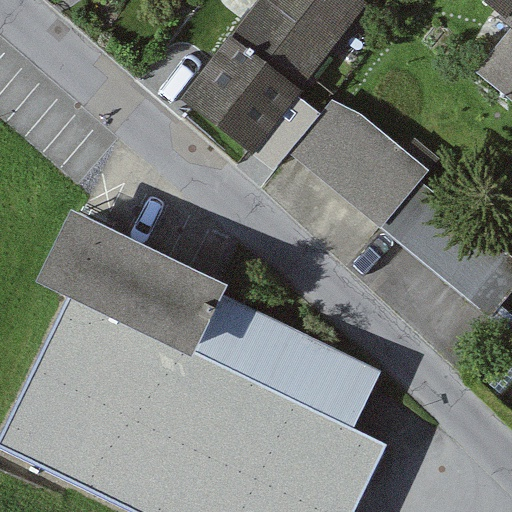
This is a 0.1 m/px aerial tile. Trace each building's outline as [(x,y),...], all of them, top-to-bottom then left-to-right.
[(369,13),(352,0),(261,0),(184,98),(255,155),(369,13)] [(511,0),(478,0),(511,27),(511,46),(488,76),(511,95),(511,0)] [(334,107),(292,157),(338,196),(435,279),(487,324),(511,296),(511,266),(423,186),(429,178),(362,122),(334,107)] [(230,309),(73,233),(40,299),(73,315),(5,455),(122,511),(355,511),(386,449),(357,435),(204,362),(229,311),(230,309)] [(382,384),(229,311),(204,362),(357,435),(368,411),(382,384)]
